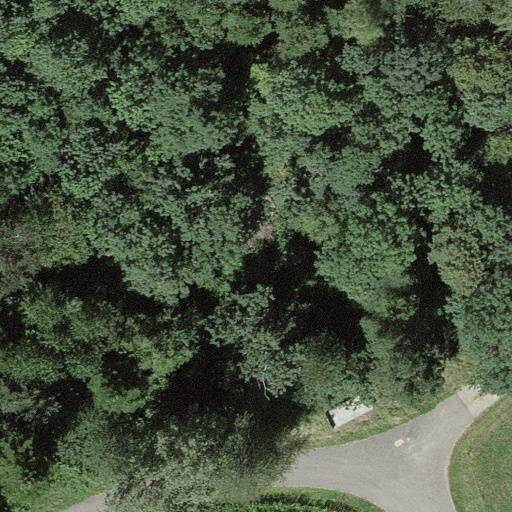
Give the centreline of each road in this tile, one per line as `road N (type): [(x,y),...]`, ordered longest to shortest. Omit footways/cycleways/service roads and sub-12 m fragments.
road 1 (unclassified): [(97,511),(138,490),(235,471),(384,469),(429,511)]
road 2 (track): [(511,353),(281,323)]
road 3 (track): [(384,469),(511,370)]
